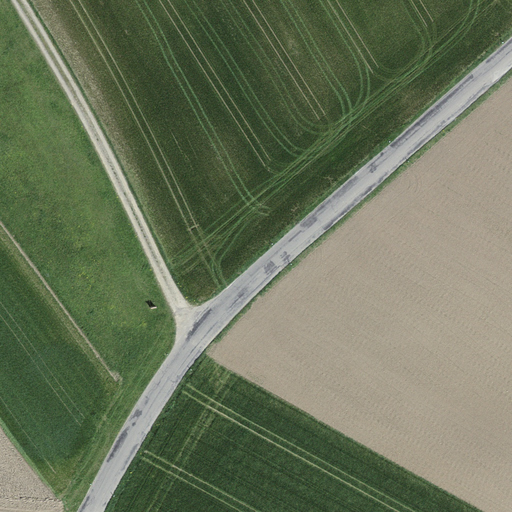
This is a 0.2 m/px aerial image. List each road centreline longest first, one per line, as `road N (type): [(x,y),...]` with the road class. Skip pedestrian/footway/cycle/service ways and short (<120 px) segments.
road 1 (unclassified): [(511,59),(195,344),(94,511)]
road 2 (track): [(195,344),(117,179),(16,0)]
